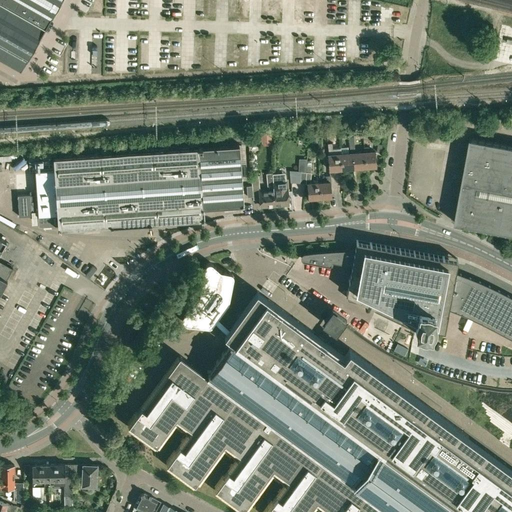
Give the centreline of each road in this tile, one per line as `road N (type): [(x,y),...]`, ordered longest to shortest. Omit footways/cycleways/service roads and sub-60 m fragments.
road 1 (secondary): [(392,222),(223,235),(162,259),(114,306),(65,408)]
road 2 (unclassified): [(392,222),(422,0)]
road 3 (secondary): [(511,266),(464,242),(392,222)]
